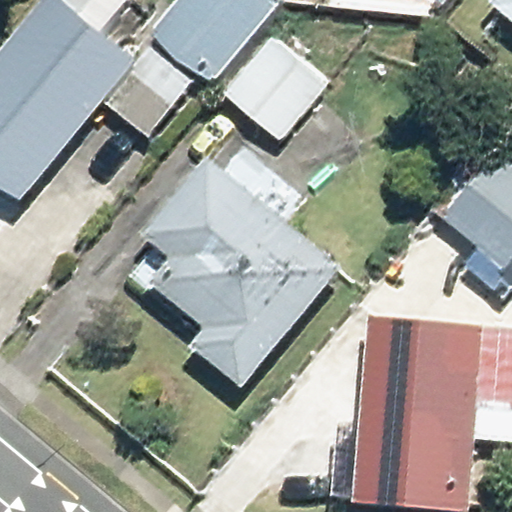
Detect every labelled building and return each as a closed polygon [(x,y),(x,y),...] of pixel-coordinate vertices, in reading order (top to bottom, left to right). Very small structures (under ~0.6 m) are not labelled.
[(0,159),(42,194),(156,55),(88,0),(58,0),(0,71),(0,159)] [(193,0),(171,27),(227,74),(288,0),(193,0)] [(290,37),(236,96),(284,139),(338,80),(290,37)] [(511,144),(506,139),(449,203),(511,258),(511,144)] [(354,268),(218,153),(118,270),(254,385),(354,268)] [(498,315),(382,313),(378,498),(494,501),(498,315)]
